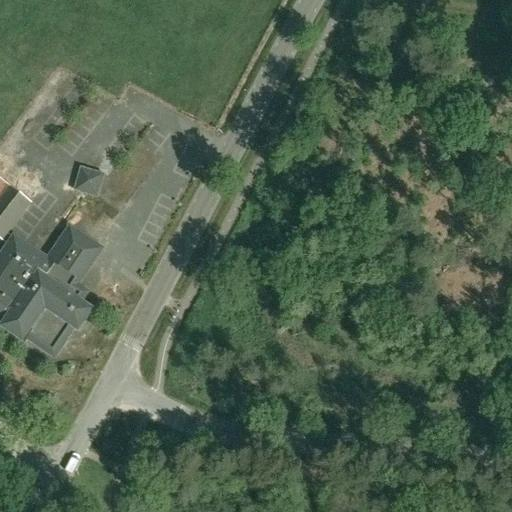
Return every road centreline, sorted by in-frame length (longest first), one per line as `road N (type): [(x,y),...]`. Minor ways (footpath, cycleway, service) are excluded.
road 1 (tertiary): [(112,381),(311,0)]
road 2 (tertiary): [(112,381),(184,421),(221,431),(511,467)]
